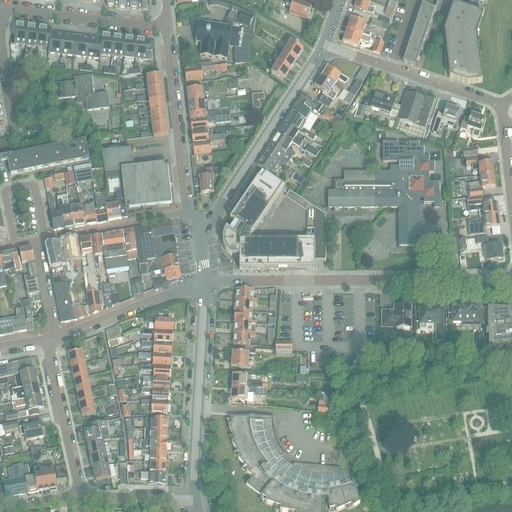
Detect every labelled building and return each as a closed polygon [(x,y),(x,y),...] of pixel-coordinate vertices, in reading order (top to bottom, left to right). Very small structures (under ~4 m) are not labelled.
[(119,0),(118,8),(130,9),(131,0),(119,0)] [(131,0),(130,9),(147,11),(146,3),(143,2),(143,0),(131,0)] [(311,10),(313,5),(299,1),(299,2),(297,1),(297,0),(283,0),(287,1),(285,6),(291,8),(289,14),(306,20),(306,19),(309,19),(311,14),(309,12),(310,9),(311,10)] [(369,1),(364,0),(356,0),(353,9),(372,15),(374,9),(367,7),(369,1)] [(389,1),(386,8),(394,10),(396,3),(389,1)] [(402,62),(415,66),(434,11),(422,3),(402,62)] [(481,74),(477,75),(473,34),(480,13),(456,5),(447,32),(452,69),(448,70),(449,78),(468,84),(482,82),(481,74)] [(197,22),(194,42),(201,43),(199,56),(226,60),(228,47),(235,48),(233,56),(234,65),(248,63),(252,39),(255,16),(232,6),(227,19),(231,21),(230,27),(197,22)] [(386,8),(384,15),(391,17),(394,10),(386,8)] [(379,16),(378,21),(388,25),(390,20),(379,16)] [(351,18),(346,30),(369,38),(371,33),(363,30),(366,24),(351,18)] [(380,28),(382,23),(371,19),(369,25),(380,28)] [(16,24),(14,44),(26,46),(28,26),(16,24)] [(28,26),(26,46),(37,47),(40,27),(28,26)] [(37,47),(48,48),(49,49),(51,34),(51,29),(40,27),(37,47)] [(370,38),(369,38),(346,30),(342,42),(357,47),(360,41),(368,44),(370,38)] [(48,48),(48,53),(61,55),(63,35),(51,34),(49,49),(48,48)] [(63,35),(61,55),(74,57),(76,37),(63,35)] [(100,55),(101,55),(112,56),(114,36),(102,35),(102,40),(100,55)] [(114,36),(112,56),(123,58),(126,38),(114,36)] [(76,37),(74,57),(87,58),(89,38),(76,37)] [(89,38),(87,58),(100,60),(101,55),(100,55),(102,40),(89,38)] [(126,38),(123,58),(135,59),(137,39),(126,38)] [(137,39),(135,59),(153,61),(152,52),(148,51),(149,41),(137,39)] [(372,52),(380,55),(384,43),(376,41),(372,52)] [(291,42),(284,53),(296,60),(303,49),(291,42)] [(284,53),(277,63),(289,70),(296,60),(284,53)] [(289,70),(277,63),(271,73),(283,81),(289,70)] [(202,80),(201,73),(216,71),(216,73),(227,71),(226,65),(205,67),(184,69),(185,82),(202,80)] [(327,67),(321,76),(334,84),(336,80),(344,85),(347,80),(327,67)] [(354,80),(356,81),(348,94),(354,98),(362,85),(360,84),(368,73),(361,69),(354,80)] [(323,92),(318,100),(317,102),(328,109),(336,95),(329,91),(334,84),(321,76),(314,86),(323,92)] [(227,81),(228,90),(238,89),(237,80),(227,81)] [(186,90),(188,101),(203,100),(203,93),(209,92),(208,87),(186,90)] [(389,115),(391,110),(393,104),(395,98),(375,91),(370,108),(389,115)] [(393,104),(391,110),(399,113),(396,120),(424,129),(434,99),(423,95),(423,97),(416,95),(416,96),(411,94),(408,94),(405,92),(400,107),(393,104)] [(263,94),(251,95),(253,110),(260,109),(259,101),(264,100),(263,94)] [(354,98),(348,94),(342,102),(348,106),(354,98)] [(301,98),(298,103),(300,104),(317,115),(318,112),(320,114),(324,108),(303,95),(301,98)] [(203,100),(188,101),(190,121),(221,118),(220,112),(208,113),(207,105),(204,106),(203,100)] [(298,103),(291,114),(284,124),(298,133),(312,141),(314,137),(301,128),(310,114),(315,117),(317,115),(300,104),(298,103)] [(362,118),(366,107),(359,105),(355,116),(362,118)] [(455,123),(459,110),(446,105),(441,119),(455,123)] [(324,112),(321,117),(332,124),(335,126),(336,127),(339,122),(338,122),(333,119),(324,112)] [(338,122),(341,117),(335,114),(333,119),(338,122)] [(466,131),(467,127),(473,129),(471,136),(477,138),(484,118),(471,114),(469,120),(463,118),(459,129),(466,131)] [(221,118),(190,121),(191,133),(207,131),(208,131),(207,124),(221,122),(221,118)] [(438,134),(442,122),(435,120),(431,131),(438,134)] [(284,124),(278,134),(291,143),(298,147),(302,143),(295,138),(298,133),(284,124)] [(328,138),(335,126),(332,124),(325,135),(328,138)] [(207,131),(191,133),(193,144),(224,141),(223,137),(216,138),(216,136),(207,137),(207,131)] [(321,133),(318,137),(326,142),(328,138),(325,135),(321,133)] [(271,144),(285,153),(292,158),(295,154),(287,149),(291,143),(278,134),(271,144)] [(224,141),(193,144),(194,156),(211,154),(210,148),(217,147),(217,146),(224,145),(224,141)] [(389,172),(374,172),(374,188),(385,188),(385,192),(393,192),(394,199),(389,199),(390,208),(398,208),(398,246),(415,246),(414,235),(419,235),(419,198),(423,198),(423,203),(433,203),(434,208),(439,208),(438,182),(428,182),(428,173),(433,173),(433,162),(428,162),(428,157),(423,157),(423,147),(418,147),(418,142),(408,142),(408,147),(398,147),(398,142),(381,143),(382,163),(398,162),(398,166),(389,166),(389,172)] [(271,144),(265,154),(278,163),(282,166),(284,163),(280,161),(283,156),(289,159),(288,161),(296,166),(299,162),(292,158),(285,153),(271,144)] [(315,158),(318,153),(309,147),(306,152),(315,158)] [(463,157),(477,156),(476,148),(462,149),(463,157)] [(120,170),(124,203),(125,209),(170,204),(166,165),(133,169),(131,150),(101,153),(104,172),(120,170)] [(278,163),(265,154),(257,166),(275,178),(276,175),(272,173),(278,163)] [(478,170),(479,176),(493,175),(491,162),(477,164),(477,158),(464,159),(465,166),(471,165),(471,171),(478,170)] [(308,168),(311,164),(303,159),(300,163),(308,168)] [(92,175),(91,169),(75,172),(76,179),(92,175)] [(200,194),(213,193),(211,169),(205,169),(205,176),(199,177),(200,194)] [(67,184),(74,183),(72,172),(65,174),(67,184)] [(326,216),(261,172),(230,219),(234,222),(228,230),(227,231),(228,231),(226,235),(225,241),(226,246),(229,251),(233,254),(239,254),(239,269),(278,270),(278,266),(307,266),(307,258),(313,258),(313,261),(325,261),(326,216)] [(374,188),(374,172),(343,172),(343,181),(333,181),(333,192),(327,192),(327,209),(390,208),(389,199),(394,199),(393,192),(385,192),(385,188),(374,188)] [(297,183),(300,178),(293,173),(290,179),(297,183)] [(63,174),(54,176),(55,183),(65,181),(63,174)] [(467,184),(469,198),(483,197),(482,189),(494,188),(493,175),(479,176),(480,182),(467,184)] [(53,189),(51,179),(44,181),(46,190),(53,189)] [(77,188),(80,205),(81,206),(86,226),(97,224),(94,209),(96,208),(94,208),(94,206),(86,208),(81,188),(77,188)] [(95,201),(96,208),(94,209),(97,224),(108,222),(105,207),(107,206),(107,204),(107,202),(108,202),(107,192),(102,193),(103,199),(95,201)] [(64,230),(60,212),(55,213),(52,196),(47,197),(53,231),(64,230)] [(483,197),(469,198),(466,199),(467,212),(478,211),(478,217),(482,217),(483,217),(497,215),(496,203),(482,205),(481,197),(483,197)] [(58,201),(59,204),(59,208),(60,212),(64,230),(74,228),(69,207),(68,200),(67,198),(62,198),(62,201),(58,201)] [(72,199),(68,200),(69,207),(74,228),(86,226),(81,206),(80,205),(73,206),(72,199)] [(107,206),(107,204),(107,206),(105,207),(108,222),(108,221),(127,218),(125,209),(124,203),(107,206)] [(483,223),(467,225),(468,236),(485,235),(484,228),(499,227),(497,215),(483,217),(483,223)] [(141,228),(133,229),(139,265),(140,276),(151,274),(178,268),(176,256),(177,256),(171,223),(150,227),(141,228)] [(133,229),(122,232),(127,264),(127,260),(134,259),(138,259),(139,265),(133,229)] [(122,232),(100,236),(103,256),(104,256),(107,274),(128,270),(127,264),(122,232)] [(100,236),(91,238),(94,262),(95,271),(99,270),(98,257),(103,256),(100,236)] [(90,237),(79,239),(81,255),(88,254),(90,266),(91,275),(88,275),(90,292),(86,293),(90,316),(101,311),(95,274),(95,271),(94,262),(90,237)] [(458,254),(456,237),(445,238),(447,255),(458,254)] [(458,251),(465,250),(464,237),(457,238),(458,251)] [(487,237),(476,238),(476,244),(486,243),(488,261),(503,260),(501,245),(496,245),(496,242),(488,243),(487,237)] [(75,240),(59,243),(61,253),(64,252),(67,266),(75,265),(76,270),(80,269),(79,259),(75,240)] [(51,269),(54,285),(66,282),(61,253),(59,243),(45,245),(50,269),(51,269)] [(28,294),(40,292),(31,248),(19,250),(22,264),(27,262),(30,276),(24,277),(28,294)] [(16,250),(0,253),(0,256),(3,272),(9,271),(11,277),(16,275),(16,273),(15,273),(15,271),(21,270),(19,259),(18,259),(16,250)] [(180,280),(178,268),(151,274),(152,279),(154,289),(161,287),(166,283),(180,280)] [(141,280),(131,282),(133,296),(143,295),(141,280)] [(66,282),(54,285),(61,323),(75,321),(73,310),(76,320),(86,317),(83,307),(72,310),(66,282)] [(104,291),(104,295),(106,309),(112,307),(110,290),(104,291)] [(236,290),(236,301),(257,302),(257,300),(252,299),(253,290),(236,290)] [(27,320),(33,319),(29,300),(23,301),(27,320)] [(234,311),(234,312),(252,313),(252,305),(257,305),(257,302),(236,301),(235,311),(234,311)] [(480,325),(480,307),(472,307),(472,304),(452,304),(452,322),(462,322),(462,325),(480,325)] [(488,304),(488,348),(511,345),(511,317),(510,318),(510,304),(488,304)] [(410,328),(410,305),(394,305),(394,312),(382,312),(382,327),(394,327),(394,328),(410,328)] [(419,324),(420,324),(420,329),(426,329),(426,324),(435,324),(435,342),(446,342),(446,311),(439,311),(439,307),(426,307),(426,305),(418,305),(418,313),(419,313),(419,324)] [(0,336),(27,332),(23,312),(23,308),(15,310),(16,313),(17,318),(0,320),(0,336)] [(155,323),(154,331),(172,332),(173,320),(167,320),(168,312),(155,311),(145,316),(145,322),(155,323)] [(234,312),(234,323),(256,324),(256,322),(251,322),(252,313),(234,312)] [(256,324),(234,323),(234,324),(234,334),(255,335),(255,333),(251,333),(251,324),(256,325),(256,324)] [(117,326),(111,329),(115,340),(117,339),(122,338),(117,326)] [(111,329),(105,331),(108,342),(115,340),(111,329)] [(142,330),(142,333),(142,335),(154,336),(154,343),(171,344),(172,332),(154,331),(142,330)] [(255,335),(234,334),(233,345),(250,346),(250,338),(255,338),(255,335)] [(115,340),(108,342),(109,348),(119,345),(117,339),(115,340)] [(153,354),(141,354),(153,354),(171,355),(171,344),(154,343),(142,342),(142,348),(153,348),(153,354)] [(291,343),(275,343),(275,351),(291,351),(291,343)] [(109,350),(111,359),(118,358),(116,349),(109,350)] [(69,354),(71,367),(85,364),(82,351),(69,354)] [(256,360),(257,354),(248,354),(232,352),(231,367),(247,368),(247,359),(256,360)] [(153,354),(141,354),(138,354),(138,359),(152,360),(152,366),(170,367),(171,355),(153,354)] [(23,387),(12,390),(37,384),(34,370),(33,371),(30,359),(11,364),(0,366),(0,378),(20,374),(23,387)] [(112,361),(113,369),(117,368),(120,367),(119,360),(112,361)] [(85,364),(71,367),(74,379),(87,377),(85,364)] [(152,366),(145,366),(141,366),(141,371),(153,371),(153,378),(169,379),(170,367),(152,366)] [(232,375),(232,388),(262,390),(262,384),(245,383),(246,376),(232,375)] [(87,377),(74,379),(76,392),(90,389),(87,377)] [(153,378),(145,378),(143,377),(142,383),(153,383),(153,389),(169,391),(169,379),(153,378)] [(116,384),(117,390),(127,388),(126,382),(116,384)] [(37,384),(12,390),(13,396),(16,395),(18,402),(40,396),(37,384)] [(266,390),(262,390),(232,388),(231,401),(246,402),(247,394),(255,394),(255,397),(266,398),(266,390)] [(90,389),(76,392),(79,404),(92,401),(90,389)] [(153,389),(144,389),(142,389),(142,394),(149,394),(149,397),(152,397),(151,401),(168,402),(169,391),(153,389)] [(118,392),(120,403),(127,402),(125,390),(118,392)] [(40,396),(18,402),(14,402),(16,408),(27,406),(29,417),(39,414),(38,409),(43,408),(40,396)] [(151,406),(151,413),(167,414),(168,402),(151,401),(141,400),(141,405),(151,406)] [(92,401),(79,404),(82,417),(95,414),(92,401)] [(318,401),(317,413),(331,414),(332,403),(318,401)] [(123,417),(130,417),(128,407),(121,408),(123,417)] [(361,415),(359,408),(344,411),(346,419),(361,415)] [(7,421),(18,419),(17,413),(5,415),(7,421)] [(280,457),(284,454),(281,450),(279,447),(277,444),(276,440),(274,436),(273,433),(273,429),(272,425),(272,421),(272,417),(263,416),(262,416),(256,415),(252,423),(250,423),(250,418),(230,419),(231,425),(228,425),(234,441),(231,441),(231,442),(240,456),(237,457),(248,470),(246,471),(245,472),(267,489),(261,497),(267,500),(265,502),(265,503),(281,508),(279,511),(284,511),(321,511),(321,499),(328,500),(329,509),(335,507),(335,510),(335,511),(351,504),(351,507),(352,507),(361,501),(352,483),(350,484),(347,477),(348,477),(345,469),(342,469),(342,470),(332,469),(332,468),(306,465),(306,466),(296,465),(296,464),(294,464),(292,466),(286,463),(280,457)] [(145,418),(144,429),(167,430),(167,419),(145,418)] [(4,432),(18,429),(16,422),(3,425),(4,432)] [(85,432),(87,445),(103,442),(103,441),(109,440),(105,422),(90,425),(91,431),(85,432)] [(27,441),(45,437),(42,424),(20,428),(22,436),(25,435),(27,441)] [(145,440),(138,440),(166,441),(167,430),(144,429),(145,430),(145,440)] [(166,441),(138,440),(138,445),(144,445),(143,451),(166,452),(166,441)] [(103,442),(87,445),(90,457),(105,454),(110,453),(109,448),(104,449),(103,442)] [(31,458),(42,456),(42,450),(30,453),(31,458)] [(141,455),(143,455),(150,455),(149,462),(166,462),(166,452),(143,451),(141,451),(141,455)] [(105,454),(90,457),(92,469),(108,466),(105,454)] [(149,462),(143,462),(143,466),(149,467),(149,473),(165,473),(166,462),(149,462)] [(33,471),(34,477),(37,492),(50,490),(50,491),(56,490),(56,489),(57,489),(53,463),(44,464),(45,469),(33,471)] [(2,481),(5,497),(25,494),(24,491),(27,490),(28,494),(37,492),(34,477),(30,477),(28,466),(22,467),(22,465),(12,466),(14,479),(2,481)] [(108,466),(92,469),(95,481),(110,478),(108,466)] [(141,473),(141,478),(140,480),(149,480),(149,486),(165,486),(165,473),(149,473),(141,473)]
